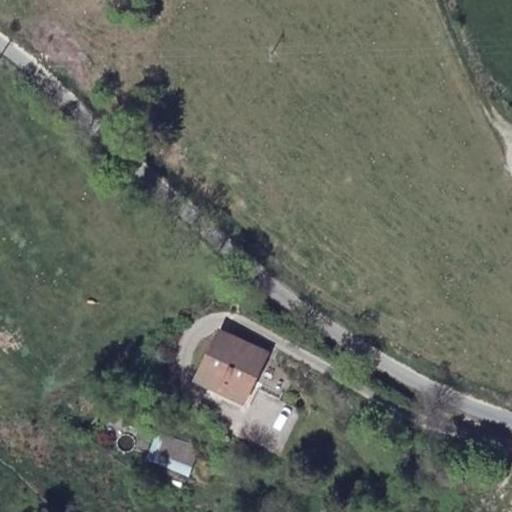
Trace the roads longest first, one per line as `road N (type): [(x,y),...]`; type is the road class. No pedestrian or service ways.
road 1 (residential): [(0,46),(304,318),(511,416)]
road 2 (track): [(453,0),(511,134)]
